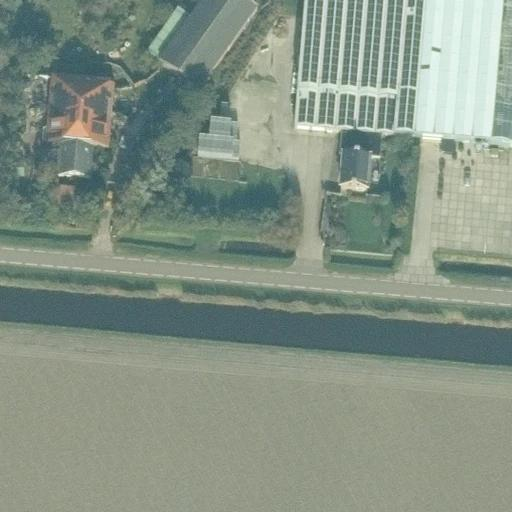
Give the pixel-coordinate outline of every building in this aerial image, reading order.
[(257,13),(240,0),(207,0),(161,67),(199,94),(257,13)] [(511,149),(511,0),(305,0),(294,132),(343,136),(362,137),(382,139),(511,149)] [(95,87),(96,83),(52,80),(47,147),(48,147),(47,155),(60,156),(57,180),(92,183),(94,151),(108,152),(114,89),(95,87)] [(272,152),(275,82),(249,81),(248,98),(233,97),(233,115),(225,115),(225,133),(209,132),(209,149),(272,152)] [(382,139),(362,137),(343,136),(341,158),(345,158),(342,192),(367,194),(370,161),(380,162),(382,139)]
